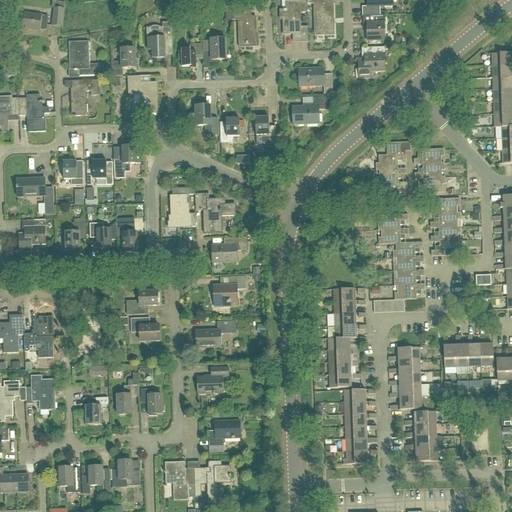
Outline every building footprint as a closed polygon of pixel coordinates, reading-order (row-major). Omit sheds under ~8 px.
[(88,0),(50,0),(52,13),(64,11),(65,24),(80,23),(78,10),(90,8),(88,0)] [(307,0),(308,5),(314,4),(315,37),(334,36),(333,3),(328,3),(327,0),(307,0)] [(363,17),(381,16),(380,7),(385,7),(385,5),(393,4),(393,0),(367,0),(368,5),(369,5),(369,8),(362,8),(363,17)] [(301,29),(301,14),(307,14),(306,2),(286,3),(286,10),(283,11),(280,12),(281,20),(283,20),(283,36),(296,35),(296,42),(309,41),(308,29),(301,29)] [(252,18),(252,11),(232,12),(233,21),(238,21),(239,46),(247,46),(247,48),(259,48),(259,39),(256,39),(255,35),(257,34),(256,18),(252,18)] [(47,31),(48,17),(42,16),(25,13),(23,27),(26,27),(26,30),(40,32),(40,30),(47,31)] [(381,16),(363,17),(363,24),(367,24),(368,42),(385,41),(384,23),(381,23),(381,16)] [(173,48),(172,24),(168,24),(164,24),(164,29),(161,29),(159,28),(157,28),(154,28),(152,28),(150,30),(147,30),(148,47),(148,51),(152,51),(152,55),(153,60),(158,60),(157,57),(166,57),(166,48),(173,48)] [(212,52),(203,53),(204,60),(204,70),(211,69),(210,62),(225,61),(225,55),(227,55),(226,40),(219,41),(219,39),(218,37),(214,38),(212,39),(212,41),(211,41),(212,52)] [(91,65),(90,64),(89,42),(69,43),(70,71),(79,71),(80,77),(100,76),(103,76),(102,65),(91,65)] [(204,60),(203,53),(203,45),(190,46),(190,51),(182,51),(182,53),(179,53),(180,62),(182,62),(182,69),(191,68),(191,70),(197,70),(196,61),(204,60)] [(385,72),(384,48),(364,49),(364,62),(358,62),(359,80),(371,79),(371,70),(376,70),(376,73),(385,72)] [(112,78),(123,78),(123,69),(136,69),(135,49),(121,50),(122,63),(112,63),(112,78)] [(492,67),(511,66),(511,53),(492,55),(492,67)] [(493,79),(511,78),(511,66),(492,67),(493,79)] [(17,68),(8,69),(8,77),(17,76),(17,68)] [(324,76),(324,70),(299,70),(300,88),(324,87),(324,94),(333,94),(332,75),(324,76)] [(141,84),(141,77),(128,78),(129,98),(134,97),(134,95),(142,95),(143,104),(140,104),(141,115),(145,115),(145,116),(147,116),(147,115),(158,114),(157,83),(141,84)] [(493,92),(511,90),(511,78),(493,79),(493,92)] [(99,96),(99,81),(72,82),(72,89),(71,89),(72,117),(74,117),(74,118),(76,118),(76,117),(87,117),(87,92),(91,92),(91,97),(99,96)] [(494,104),(511,103),(511,90),(493,92),(494,104)] [(19,100),(19,117),(28,117),(28,133),(47,133),(46,119),(45,119),(45,115),(50,114),(49,109),(44,109),(41,96),(27,97),(27,100),(19,100)] [(19,117),(19,100),(13,100),(13,97),(0,97),(0,134),(9,134),(9,118),(19,117)] [(293,127),(320,126),(319,111),(328,111),(327,99),(313,99),(314,107),(292,108),(293,127)] [(494,116),(511,115),(511,103),(494,104),(494,116)] [(212,120),(211,107),(196,108),(196,116),(189,116),(190,128),(206,127),(206,137),(219,137),(218,120),(212,120)] [(511,127),(511,115),(494,116),(494,129),(501,128),(511,127)] [(270,127),(270,118),(256,119),(257,137),(270,137),(271,145),(277,144),(276,127),(270,127)] [(241,138),(240,119),(227,120),(227,129),(221,129),(221,144),(233,144),(233,138),(241,138)] [(502,140),(511,139),(511,127),(501,128),(502,140)] [(502,152),(511,152),(511,139),(502,140),(502,152)] [(376,171),(379,171),(397,170),(397,166),(400,166),(400,163),(403,163),(402,162),(406,161),(406,156),(401,156),(400,144),(387,145),(387,157),(379,157),(379,164),(376,164),(376,171)] [(137,155),(137,148),(122,148),(123,161),(114,161),(115,180),(126,179),(125,173),(131,173),(131,165),(142,165),(141,155),(137,155)] [(441,165),(441,164),(441,157),(444,157),(444,150),(422,151),(422,156),(420,156),(420,158),(418,159),(418,160),(414,161),(414,166),(424,166),(424,165),(441,165)] [(511,152),(502,152),(503,165),(511,164),(511,152)] [(94,180),(107,180),(106,161),(93,162),(93,171),(87,171),(87,186),(94,186),(94,180)] [(77,186),(84,186),(83,171),(77,171),(77,162),(63,162),(64,181),(77,180),(77,186)] [(442,179),(442,178),(442,171),(445,171),(445,164),(441,164),(441,165),(424,165),(424,166),(424,170),(421,170),(421,172),(418,172),(418,174),(415,174),(415,180),(424,180),(424,179),(442,179)] [(380,185),(398,184),(397,180),(401,180),(400,178),(403,177),(403,176),(407,176),(406,170),(397,170),(379,171),(380,178),(377,178),(377,185),(380,185)] [(424,179),(424,180),(424,184),(421,184),(421,186),(419,187),(419,188),(415,189),(415,194),(442,193),(442,185),(445,185),(445,178),(442,178),(442,179),(424,179)] [(53,189),(46,189),(45,180),(17,181),(18,198),(44,197),(45,216),(56,216),(55,205),(54,206),(53,189)] [(380,185),(380,192),(377,192),(377,199),(399,199),(399,194),(401,194),(401,192),(404,192),(404,190),(407,190),(407,184),(398,184),(380,185)] [(195,196),(195,195),(195,189),(172,190),(172,196),(170,196),(170,216),(169,216),(169,222),(168,222),(168,225),(169,225),(169,228),(178,228),(178,227),(183,226),(183,229),(190,228),(196,227),(195,214),(189,214),(189,209),(188,209),(187,196),(195,196)] [(195,195),(195,196),(195,212),(203,212),(204,235),(222,234),(221,217),(236,216),(235,206),(225,206),(225,200),(209,201),(209,195),(195,195)] [(503,209),(511,208),(511,196),(503,197),(503,204),(500,204),(500,205),(493,205),(493,209),(501,209),(503,209)] [(457,215),(457,214),(457,207),(460,207),(460,200),(452,200),(438,201),(438,205),(436,205),(436,208),(434,208),(434,210),(430,210),(430,215),(439,215),(457,215)] [(504,221),(511,221),(511,208),(503,209),(504,221)] [(457,228),(457,221),(460,221),(460,214),(457,214),(457,215),(439,215),(439,219),(436,219),(437,222),(434,222),(434,224),(430,224),(431,224),(431,229),(440,229),(457,228)] [(400,231),(399,230),(399,226),(402,226),(402,223),(405,223),(405,222),(408,221),(408,216),(381,217),(382,225),(378,225),(379,232),(382,232),(382,231),(400,231)] [(22,222),(23,235),(19,235),(20,253),(32,252),(32,243),(36,243),(37,246),(46,245),(45,221),(22,222)] [(111,241),(117,241),(117,240),(116,227),(117,227),(117,223),(116,223),(116,224),(109,229),(110,230),(103,230),(103,224),(90,224),(90,236),(98,236),(98,249),(111,249),(111,241)] [(87,239),(86,225),(74,225),(74,232),(66,233),(66,250),(80,250),(80,240),(87,239)] [(129,226),(117,227),(116,227),(117,240),(123,240),(123,247),(120,247),(120,255),(122,257),(132,256),(132,254),(138,254),(137,234),(129,234),(129,226)] [(363,229),(364,238),(373,236),(372,228),(363,229)] [(458,242),(458,235),(461,235),(461,228),(457,228),(440,229),(440,233),(437,233),(437,235),(434,236),(434,237),(431,238),(431,243),(440,243),(458,242)] [(400,245),(400,244),(400,240),(403,240),(403,238),(406,237),(405,236),(409,235),(409,230),(399,230),(400,231),(382,231),(382,232),(382,239),(379,239),(379,246),(396,245),(400,245)] [(212,264),(237,263),(237,252),(247,251),(247,239),(234,239),(234,246),(212,247),(212,264)] [(440,243),(440,247),(437,247),(437,250),(435,250),(435,252),(431,252),(432,257),(457,257),(458,257),(458,249),(461,249),(461,242),(458,242),(440,243)] [(397,259),(415,258),(414,254),(417,254),(417,251),(420,251),(420,249),(423,249),(423,244),(400,244),(400,245),(396,245),(396,252),(393,252),(394,259),(397,259)] [(372,257),(373,265),(388,264),(387,255),(372,257)] [(415,272),(415,267),(418,267),(418,265),(420,265),(420,263),(424,263),(424,258),(415,258),(397,259),(397,266),(394,266),(394,273),(397,273),(415,272)] [(398,286),(416,286),(415,282),(418,282),(418,279),(421,279),(421,277),(424,277),(424,271),(415,272),(397,273),(397,280),(394,280),(395,287),(398,287),(398,286)] [(245,290),(245,278),(229,278),(229,286),(213,287),(214,303),(221,303),(221,308),(229,307),(238,307),(237,290),(245,290)] [(151,293),(151,287),(150,286),(141,286),(141,293),(139,293),(140,302),(127,302),(127,316),(145,315),(144,307),(158,306),(158,292),(151,293)] [(398,301),(404,301),(417,300),(417,295),(419,295),(419,293),(421,293),(421,291),(425,291),(425,286),(416,286),(398,286),(398,287),(398,294),(395,294),(395,301),(398,301)] [(105,299),(113,298),(113,287),(105,287),(105,299)] [(333,303),(355,302),(355,290),(333,291),(333,303)] [(334,315),(356,315),(355,302),(333,303),(334,315)] [(334,328),(356,327),(356,315),(334,315),(334,328)] [(19,354),(18,337),(24,336),(23,316),(16,317),(16,324),(0,324),(0,339),(4,340),(4,354),(19,354)] [(53,359),(53,339),(54,339),(54,318),(39,318),(39,320),(34,321),(34,335),(24,335),(25,353),(30,353),(29,347),(38,347),(38,345),(43,345),(43,351),(39,351),(40,359),(53,359)] [(145,327),(145,319),(131,320),(132,334),(140,334),(141,343),(160,342),(159,326),(145,327)] [(235,322),(230,322),(217,323),(217,331),(196,332),(196,349),(221,348),(221,335),(235,334),(235,322)] [(350,339),(350,340),(357,339),(356,327),(334,328),(335,340),(350,339)] [(350,351),(350,340),(350,339),(335,340),(328,340),(328,352),(350,351)] [(494,367),(493,345),(481,346),(481,368),(494,367)] [(457,369),(469,368),(468,346),(456,347),(457,369)] [(469,368),(481,368),(481,346),(468,346),(469,368)] [(444,369),(457,369),(456,347),(444,347),(444,369)] [(398,362),(421,361),(420,349),(398,350),(398,362)] [(329,364),(351,364),(350,351),(328,352),(329,364)] [(497,383),(510,382),(509,360),(496,360),(497,383)] [(399,374),(421,373),(421,361),(398,362),(399,374)] [(329,377),(351,376),(351,364),(329,364),(329,377)] [(104,367),(95,368),(96,376),(104,376),(104,367)] [(222,377),(197,378),(198,395),(206,395),(206,393),(213,393),(213,396),(215,396),(215,395),(224,394),(223,378),(229,378),(229,369),(222,369),(222,377)] [(399,386),(422,386),(421,373),(399,374),(399,386)] [(351,376),(329,377),(329,389),(352,388),(351,376)] [(41,382),(41,377),(32,378),(32,388),(26,389),(27,405),(33,405),(33,402),(40,402),(40,411),(55,411),(54,381),(41,382)] [(20,382),(5,383),(5,389),(2,389),(2,385),(0,385),(0,423),(6,423),(5,418),(13,418),(13,399),(20,398),(20,382)] [(400,399),(422,398),(422,386),(399,386),(400,399)] [(131,398),(140,398),(139,387),(124,387),(124,390),(126,390),(126,396),(117,396),(118,416),(132,416),(131,398)] [(154,397),(154,390),(141,391),(141,402),(148,402),(148,408),(147,408),(147,416),(149,417),(156,417),(156,415),(162,415),(162,413),(164,413),(164,407),(161,407),(161,397),(154,397)] [(344,404),(366,403),(366,391),(344,392),(344,404)] [(422,398),(400,399),(400,411),(422,410),(422,398)] [(109,407),(109,399),(96,400),(85,400),(86,407),(86,426),(102,426),(101,408),(109,407)] [(344,416),(367,415),(366,403),(344,404),(344,416)] [(415,426),(437,425),(436,413),(415,414),(415,426)] [(345,428),(367,428),(367,415),(344,416),(345,428)] [(209,447),(224,446),(224,440),(241,439),(240,422),(215,423),(215,431),(209,432),(209,447)] [(415,438),(437,437),(437,425),(415,426),(415,438)] [(367,428),(345,428),(345,441),(368,440),(367,428)] [(9,441),(9,430),(0,430),(0,454),(1,454),(0,442),(9,441)] [(416,450),(438,450),(437,437),(415,438),(416,450)] [(368,440),(345,441),(346,453),(368,452),(368,440)] [(438,450),(416,450),(416,463),(438,462),(438,450)] [(371,457),(371,456),(371,452),(368,452),(346,453),(346,465),(369,464),(368,457),(371,457)] [(210,468),(210,473),(194,474),(194,486),(194,498),(195,503),(202,503),(201,486),(206,486),(207,505),(218,505),(218,483),(230,483),(230,467),(222,467),(221,461),(208,462),(208,468),(210,468)] [(132,476),(132,462),(119,463),(119,471),(112,471),(113,486),(127,486),(127,487),(140,487),(139,475),(132,476)] [(187,501),(187,498),(194,498),(194,486),(194,474),(185,474),(185,463),(165,464),(166,485),(173,484),(174,501),(187,501)] [(4,476),(3,468),(0,468),(0,480),(1,481),(1,494),(29,493),(29,476),(4,476)] [(103,481),(102,468),(89,468),(90,477),(82,477),(83,493),(91,493),(90,487),(98,486),(98,493),(110,492),(110,481),(103,481)] [(73,482),(72,469),(59,469),(60,488),(67,487),(68,494),(81,493),(80,482),(73,482)]
